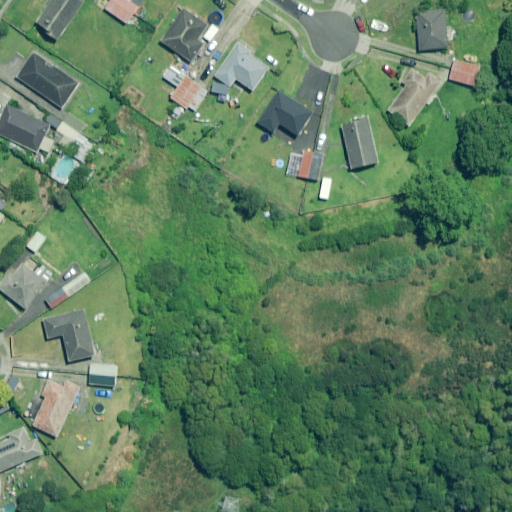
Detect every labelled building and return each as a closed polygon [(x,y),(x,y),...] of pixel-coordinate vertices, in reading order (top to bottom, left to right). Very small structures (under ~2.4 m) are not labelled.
[(83,4),(77,0),(51,0),(35,23),(57,39),(83,4)] [(143,0),(111,0),(105,8),(126,24),(143,0)] [(207,25),(183,9),(161,41),(190,62),(202,44),(197,40),(207,25)] [(446,48),(444,10),(416,12),(419,50),(446,48)] [(125,27),(110,17),(105,24),(120,34),(125,27)] [(104,29),(95,22),(89,31),(99,37),(104,29)] [(254,54),(238,43),(214,76),(229,87),(235,78),(252,90),(267,69),(251,57),(254,54)] [(77,84),(31,53),(15,77),(61,107),(77,84)] [(479,65),(454,59),(449,79),(474,86),(479,65)] [(201,88),(185,77),(170,66),(163,77),(168,81),(166,85),(175,91),(171,98),(178,103),(173,111),(181,117),(187,109),(189,105),(195,109),(207,92),(201,88)] [(437,87),(412,69),(402,83),(406,85),(388,111),(409,126),(437,87)] [(311,113),(278,91),(257,123),(273,133),(279,124),(297,135),(311,113)] [(51,126),(6,104),(2,112),(0,111),(0,135),(37,153),(39,148),(51,153),(56,143),(46,138),(51,126)] [(68,112),(63,121),(81,133),(87,124),(68,112)] [(81,133),(63,121),(50,114),(45,121),(58,129),(52,138),(70,149),(75,141),(82,146),(75,157),(84,162),(96,143),(81,133)] [(378,163),(368,119),(341,125),(351,169),(378,163)] [(323,155),(303,151),(298,176),(318,180),(323,155)] [(46,238),(37,232),(27,246),(35,252),(46,238)] [(47,246),(40,255),(51,263),(57,254),(47,246)] [(45,282),(22,264),(11,278),(7,275),(0,283),(0,290),(25,309),(45,282)] [(91,282),(85,273),(46,300),(52,309),(91,282)] [(94,356),(84,310),(43,319),(47,339),(63,336),(69,361),(94,356)] [(117,366),(90,364),(89,384),(115,386),(117,366)] [(64,387),(49,380),(41,396),(46,398),(33,426),(57,437),(81,388),(67,381),(64,387)] [(31,444),(24,429),(8,435),(10,439),(0,443),(0,470),(41,453),(36,442),(31,444)]
